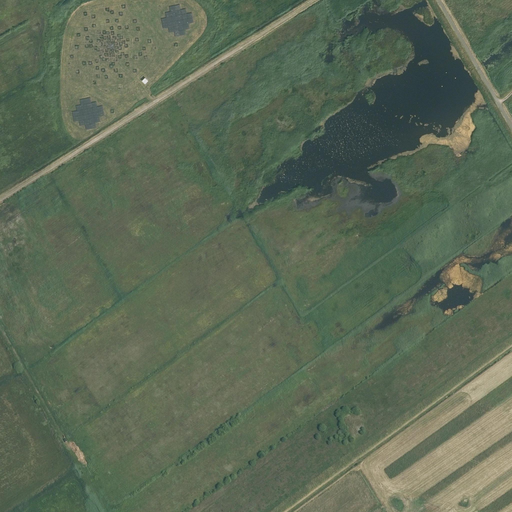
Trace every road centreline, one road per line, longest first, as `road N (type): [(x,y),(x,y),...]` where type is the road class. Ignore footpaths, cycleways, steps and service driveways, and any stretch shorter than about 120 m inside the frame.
road 1 (unclassified): [(0,200),(314,0)]
road 2 (unclassified): [(511,126),(438,0)]
